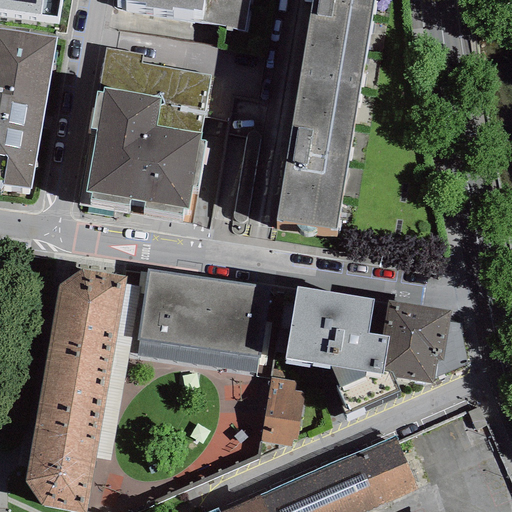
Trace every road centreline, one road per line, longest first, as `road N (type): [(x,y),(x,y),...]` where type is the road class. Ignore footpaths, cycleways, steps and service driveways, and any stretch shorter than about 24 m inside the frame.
road 1 (residential): [(485,304),(59,225)]
road 2 (residential): [(502,374),(191,504)]
road 3 (tertiary): [(485,304),(437,0)]
road 4 (residential): [(96,0),(59,225)]
